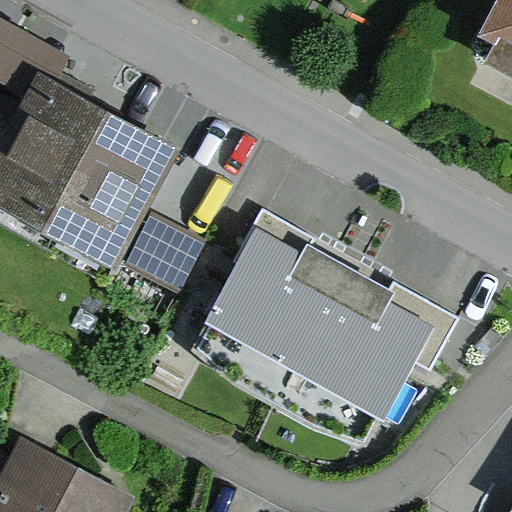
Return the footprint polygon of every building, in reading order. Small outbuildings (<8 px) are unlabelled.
[(511,0),(489,0),(473,29),(511,50),(511,0)] [(181,140),(37,59),(0,124),(0,189),(116,254),(181,140)] [(453,313),(258,202),(181,334),(376,446),(453,313)] [(129,250),(127,253),(183,282),(185,279),(206,238),(208,234),(152,205),(150,209),(129,250)] [(120,511),(132,491),(20,427),(0,461),(0,511),(120,511)]
